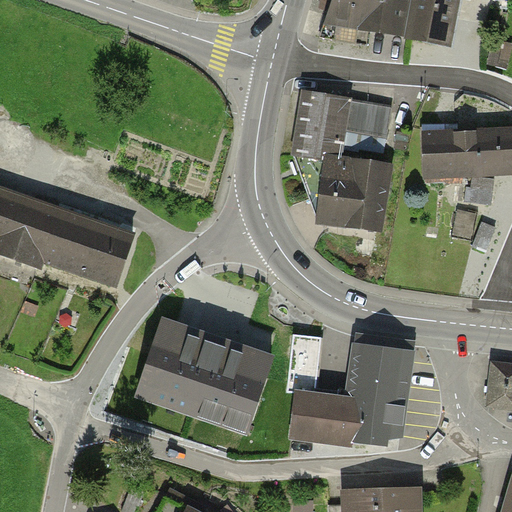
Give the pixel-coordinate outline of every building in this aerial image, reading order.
[(331,0),(326,24),(448,48),(457,0),(331,0)] [(511,44),(495,41),(490,65),(506,68),(511,44)] [(305,93),(295,155),(337,162),(340,149),(347,102),(348,100),(305,93)] [(393,109),(347,102),(340,149),(355,151),(356,144),(381,148),(382,138),(388,139),(393,109)] [(511,130),(425,135),(428,177),(511,172),(511,130)] [(379,231),(392,167),(348,160),(346,173),(336,171),(337,162),(295,155),(319,223),(379,231)] [(134,221),(0,175),(0,252),(110,290),(134,221)] [(493,191),(468,189),(466,203),(492,205),(493,191)] [(460,214),(458,235),(475,237),(477,216),(460,214)] [(496,228),(483,223),(474,247),(487,252),(496,228)] [(274,358),(165,321),(139,396),(248,433),(274,358)] [(346,400),(288,393),(283,441),(401,455),(413,356),(352,349),(346,400)] [(511,367),(488,365),(483,410),(511,412),(511,367)] [(511,511),(511,479),(508,478),(497,511),(511,511)] [(418,511),(417,491),(333,496),(334,511),(418,511)] [(315,511),(315,501),(296,501),(296,511),(315,511)]
